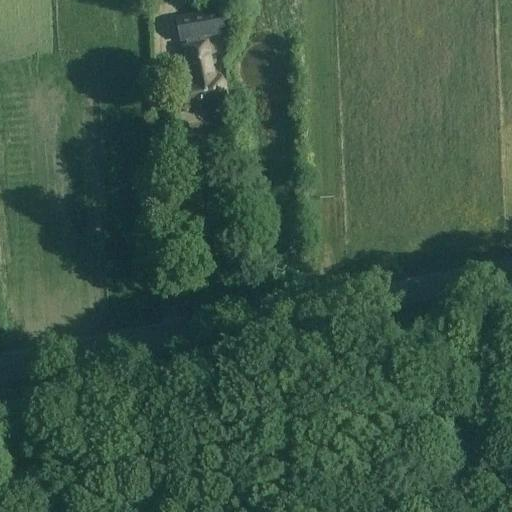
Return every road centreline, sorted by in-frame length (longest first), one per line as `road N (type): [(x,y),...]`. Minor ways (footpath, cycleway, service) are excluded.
road 1 (tertiary): [(0,369),(511,271)]
road 2 (track): [(435,329),(460,511)]
